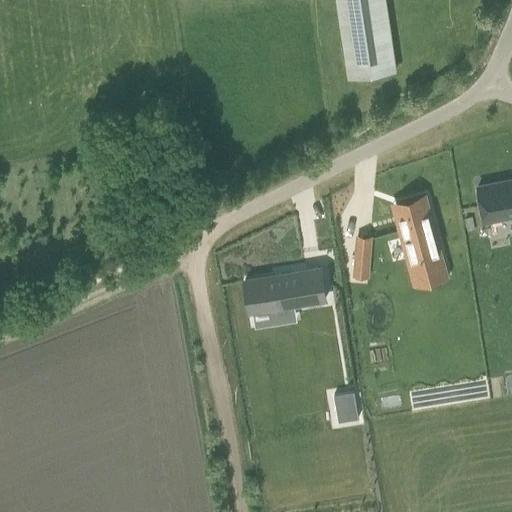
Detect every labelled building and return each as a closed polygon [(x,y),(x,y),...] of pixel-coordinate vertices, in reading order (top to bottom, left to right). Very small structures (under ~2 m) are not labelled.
[(385,0),(337,0),(349,77),(396,70),(385,0)] [(511,178),(477,185),(484,221),(511,215),(511,178)] [(425,192),(396,201),(419,272),(448,263),(425,192)] [(471,216),(464,218),(467,231),(473,230),(471,216)] [(354,276),(367,276),(368,256),(355,255),(354,276)] [(320,267),(244,280),(249,311),(252,311),(269,308),(271,316),(287,314),(286,305),(294,304),(325,299),(320,267)] [(354,392),(334,395),(338,421),(358,418),(354,392)]
